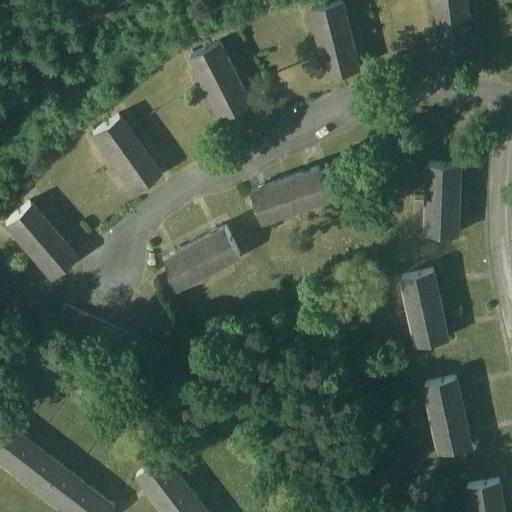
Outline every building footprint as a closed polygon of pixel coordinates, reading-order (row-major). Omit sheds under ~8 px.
[(346,0),(317,0),(309,2),(325,72),(362,63),(346,0)] [(469,0),(429,0),(437,55),(476,50),(469,0)] [(190,46),(217,115),(250,102),(223,33),(190,46)] [(132,189),(162,166),(117,108),(87,131),(132,189)] [(461,231),(461,159),(427,159),(426,230),(461,231)] [(319,163),(249,184),(260,219),(329,199),(319,163)] [(29,195),(0,220),(49,276),(78,251),(29,195)] [(225,220),(159,254),(176,287),(242,253),(225,220)] [(411,342),(448,336),(438,265),(400,270),(411,342)] [(421,379),(437,449),(473,441),(458,371),(421,379)] [(0,460),(70,511),(105,511),(115,499),(0,414),(0,460)] [(213,511),(169,448),(137,470),(166,511),(213,511)] [(506,511),(501,475),(465,480),(469,511),(506,511)]
